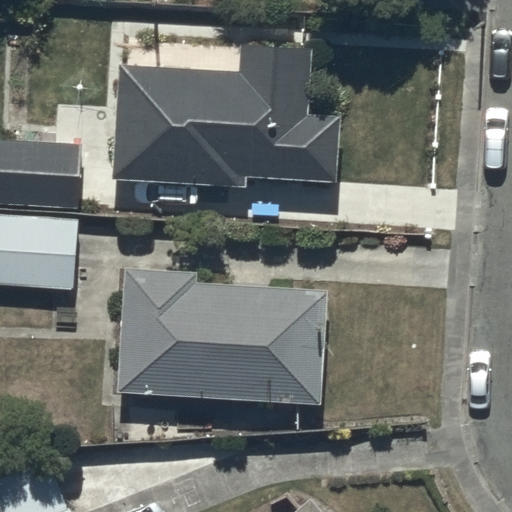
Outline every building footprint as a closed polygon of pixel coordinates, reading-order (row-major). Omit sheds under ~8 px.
[(241,67),(121,60),(115,175),(247,182),(248,170),(337,175),(341,111),(308,109),(312,41),(243,37),(241,67)] [(81,136),(0,134),(0,199),(79,201),(81,136)] [(79,214),(0,211),(0,282),(76,285),(79,214)] [(326,283),(197,278),(198,266),(124,263),(119,390),(322,398),(326,283)] [(72,511),(52,456),(0,475),(0,511),(72,511)] [(328,511),(313,494),(291,511),(328,511)]
